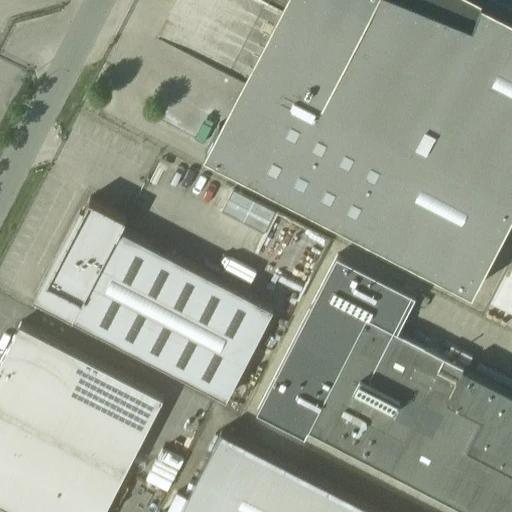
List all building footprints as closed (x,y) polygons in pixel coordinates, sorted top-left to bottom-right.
[(422,0),(285,0),(302,8),(238,132),(220,123),(206,150),(474,288),(511,213),(511,12),(487,0),(460,0),(455,13),(422,0)] [(234,188),(223,209),(265,231),(276,210),(234,188)] [(127,215),(91,196),(57,260),(54,258),(34,296),(74,316),(228,396),(275,305),(122,226),(127,215)] [(511,511),(511,387),(400,330),(418,295),(339,255),(258,411),(308,436),(311,429),(472,511),(511,511)] [(298,298),(308,279),(294,271),(284,291),(298,298)] [(0,362),(0,404),(126,469),(164,394),(21,321),(0,362)] [(103,511),(126,469),(0,404),(0,499),(25,511),(103,511)] [(385,511),(222,428),(179,511),(385,511)]
